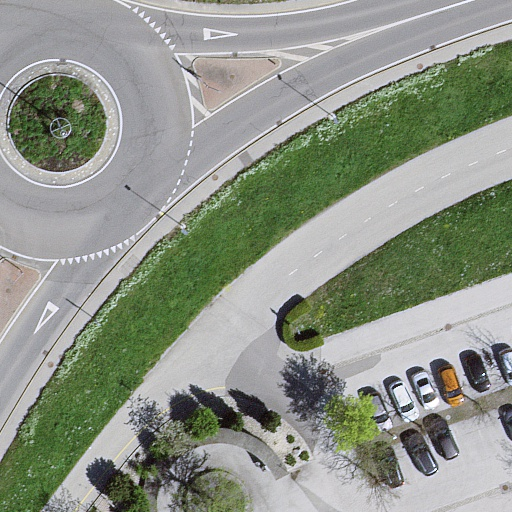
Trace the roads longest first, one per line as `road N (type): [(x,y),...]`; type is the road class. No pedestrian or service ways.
road 1 (tertiary): [(366,33),(247,39),(90,22)]
road 2 (tertiary): [(149,178),(366,33)]
road 3 (tertiary): [(0,358),(128,203)]
road 4 (tertiary): [(149,178),(164,130),(156,82),(130,45),(90,22)]
road 5 (tertiary): [(0,211),(67,229),(128,203)]
